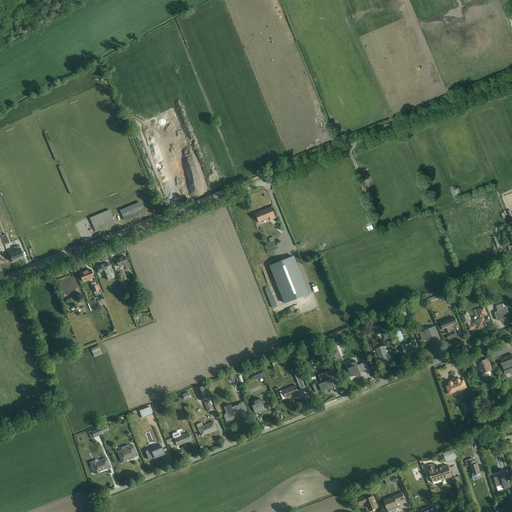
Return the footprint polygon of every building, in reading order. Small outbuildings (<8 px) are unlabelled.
[(459,190),(452,193),(455,201),(462,199),(459,190)] [(144,213),(140,201),(120,209),(124,220),(144,213)] [(259,224),(276,218),(271,206),(255,213),(259,224)] [(96,232),(115,224),(109,210),(90,218),(96,232)] [(14,263),(25,258),(21,249),(10,254),(14,263)] [(116,268),(129,263),(125,254),(113,260),(116,268)] [(99,274),(111,269),(108,261),(96,266),(99,274)] [(82,283),(95,278),(91,268),(78,273),(82,283)] [(265,288),(272,307),(276,305),(269,286),(265,288)] [(278,324),(300,315),(296,305),(275,313),(278,324)] [(487,325),(484,317),(489,315),(486,306),(475,310),(478,318),(472,320),(468,311),(462,313),(469,331),(487,325)] [(499,321),(511,317),(508,307),(496,311),(499,321)] [(459,325),(457,318),(441,323),(444,331),(446,330),(449,339),(458,336),(455,326),(459,325)] [(423,341),(438,335),(435,327),(420,332),(423,341)] [(407,355),(421,350),(417,340),(403,345),(407,355)] [(94,357),(102,354),(99,345),(91,348),(94,357)] [(376,349),(383,365),(392,361),(386,345),(376,349)] [(506,371),(511,368),(511,357),(502,362),(506,371)] [(484,374),(493,370),(489,358),(479,362),(484,374)] [(353,376),(368,370),(365,361),(349,368),(353,376)] [(253,375),(255,379),(262,376),(265,384),(269,382),(264,371),(253,375)] [(299,388),(303,386),(299,372),(295,373),(299,388)] [(331,377),(312,384),(315,392),(334,386),(331,377)] [(451,395),(469,388),(465,377),(447,384),(451,395)] [(200,399),(207,397),(203,385),(195,388),(200,399)] [(286,399),(299,393),(296,385),(283,391),(286,399)] [(256,413),(266,410),(261,398),(252,402),(256,413)] [(204,402),(207,412),(213,410),(209,400),(204,402)] [(229,418),(243,412),(240,404),(232,407),(231,404),(224,407),(229,418)] [(150,407),(139,410),(141,417),(152,414),(150,407)] [(202,436),(218,430),(215,421),(198,427),(202,436)] [(90,438),(108,432),(106,426),(88,431),(90,438)] [(177,446),(192,440),(187,426),(172,432),(177,446)] [(122,463),(138,457),(134,444),(117,450),(122,463)] [(150,461),(166,455),(162,445),(146,451),(150,461)] [(95,474),(111,469),(107,457),(91,463),(95,474)] [(474,474),(481,472),(476,457),(465,460),(467,467),(471,466),(474,474)] [(434,482),(453,475),(448,460),(429,467),(434,482)] [(506,490),(511,487),(511,480),(509,471),(500,473),(501,475),(494,478),(497,487),(504,485),(506,490)] [(407,499),(403,491),(386,498),(391,511),(401,507),(399,502),(407,499)] [(368,511),(378,507),(374,494),(358,500),(360,505),(365,503),(368,511)]
